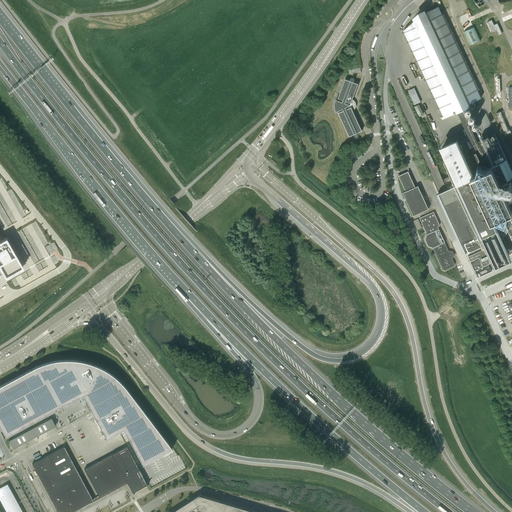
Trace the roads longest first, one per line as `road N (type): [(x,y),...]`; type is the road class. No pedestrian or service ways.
road 1 (motorway): [(0,44),(140,218),(273,360),(446,511)]
road 2 (motorway): [(239,166),(380,296),(379,332),(357,356),(327,360),(299,345),(152,209)]
road 3 (unclassified): [(511,511),(453,432),(420,293),(389,255),(297,181),(288,145),(270,126)]
road 4 (motorway): [(493,511),(433,431),(395,295),(244,159)]
road 5 (motorway): [(473,511),(283,351),(152,209)]
road 6 (motorway): [(84,305),(184,427),(211,448),(349,476),(411,511)]
road 7 (motorway): [(177,282),(258,385),(255,419),(229,436),(213,435),(188,416),(94,298)]
road 8 (motorway): [(177,282),(249,358),(423,511)]
road 9 (motorway): [(0,64),(177,282)]
road 10 (motorway): [(152,209),(0,21)]
road 11 (unclassified): [(199,209),(82,61),(65,20)]
road 12 (unclassified): [(0,169),(67,256),(61,269),(0,303)]
road 13 (primary): [(270,126),(362,0)]
road 14 (primary): [(94,298),(199,209)]
